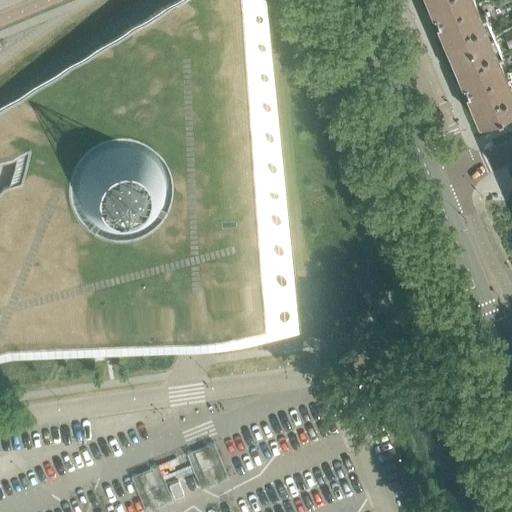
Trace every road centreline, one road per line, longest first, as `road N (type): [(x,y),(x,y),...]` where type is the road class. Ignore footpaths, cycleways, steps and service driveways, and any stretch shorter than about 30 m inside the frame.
road 1 (unclassified): [(0,422),(304,375),(333,383),(386,511)]
road 2 (secondary): [(511,379),(428,179)]
road 3 (secondary): [(428,179),(354,0)]
road 4 (residential): [(458,167),(390,0)]
